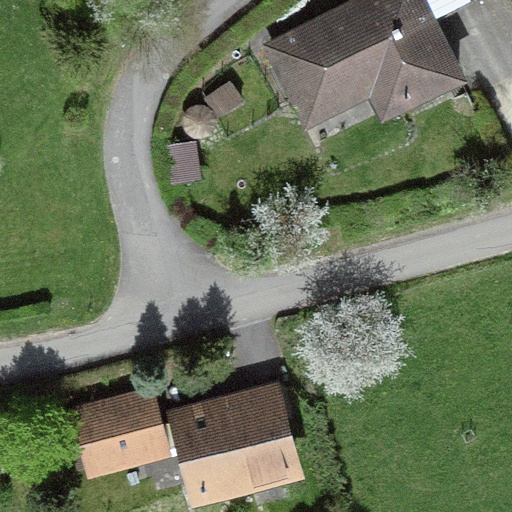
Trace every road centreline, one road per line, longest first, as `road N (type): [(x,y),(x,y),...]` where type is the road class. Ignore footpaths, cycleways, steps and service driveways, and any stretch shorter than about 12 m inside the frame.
road 1 (residential): [(164,322),(129,203),(124,119),(144,66),(215,0)]
road 2 (residential): [(164,322),(511,228)]
road 3 (residential): [(0,357),(164,322)]
